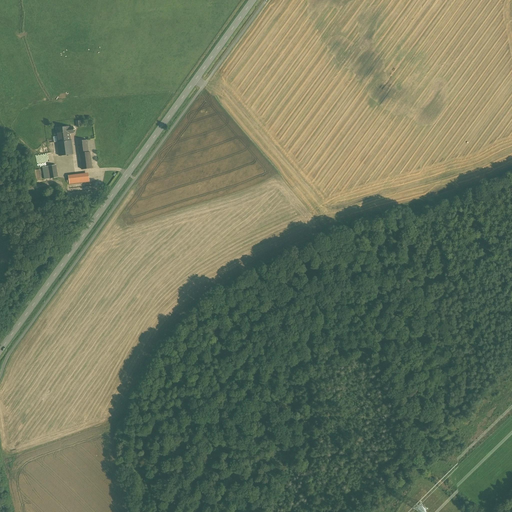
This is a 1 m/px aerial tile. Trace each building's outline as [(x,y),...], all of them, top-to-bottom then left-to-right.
[(57,127),(58,142),(70,140),(69,134),(72,133),(72,127),(68,128),(68,126),(57,127)] [(58,142),(57,142),(59,156),(72,154),(71,140),(70,140),(58,142)] [(80,153),(82,170),(91,168),(89,152),(88,152),(86,140),(77,141),(79,153),(80,153)] [(55,165),(43,167),(45,179),(57,177),(55,165)] [(39,170),(32,171),(33,181),(41,180),(39,170)] [(68,176),(69,184),(89,181),(88,174),(68,176)]
